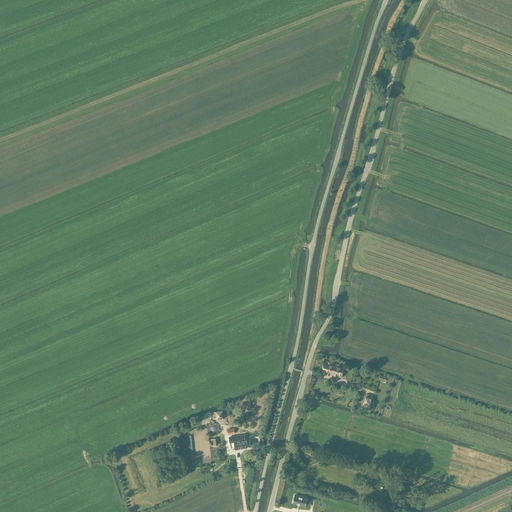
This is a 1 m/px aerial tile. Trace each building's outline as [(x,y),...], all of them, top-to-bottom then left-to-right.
[(341,377),(344,366),(324,360),(321,372),(341,377)] [(365,396),(363,403),(364,403),(363,406),(369,407),(370,405),(372,398),(372,395),(367,394),(366,396),(365,396)] [(217,419),(225,418),(224,417),(228,416),(227,410),(223,411),(223,410),(215,411),(215,412),(212,412),(213,418),(216,418),(217,419)] [(244,436),(229,439),(230,444),(235,443),(237,443),(237,445),(238,449),(238,451),(243,450),(243,448),(250,447),(249,441),(245,441),(244,436)] [(299,506),(305,507),(307,498),(294,495),(292,503),(299,505),(299,506)]
